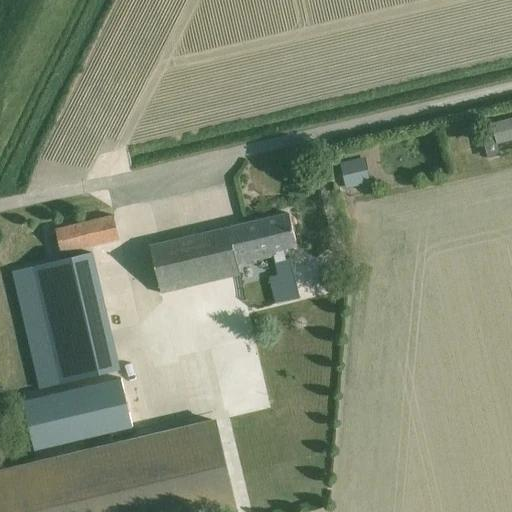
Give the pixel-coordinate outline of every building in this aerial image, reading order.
[(493,131),(480,135),(487,159),(500,155),(497,144),(511,139),(511,118),(491,125),(493,131)] [(369,145),(345,149),(346,159),(371,156),(369,145)] [(363,160),(341,165),(347,188),(369,183),(363,160)] [(275,303),(300,297),(290,258),(285,259),(283,250),(297,246),(289,214),(150,246),(161,293),(240,274),(238,264),(274,256),(278,275),(270,278),(275,303)] [(61,253),(120,239),(114,216),(55,230),(61,253)] [(41,389),(119,370),(92,253),(33,267),(51,345),(32,349),(41,389)] [(34,450),(133,427),(121,378),(23,401),(34,450)] [(214,419),(0,470),(0,511),(232,511),(236,511),(214,419)]
